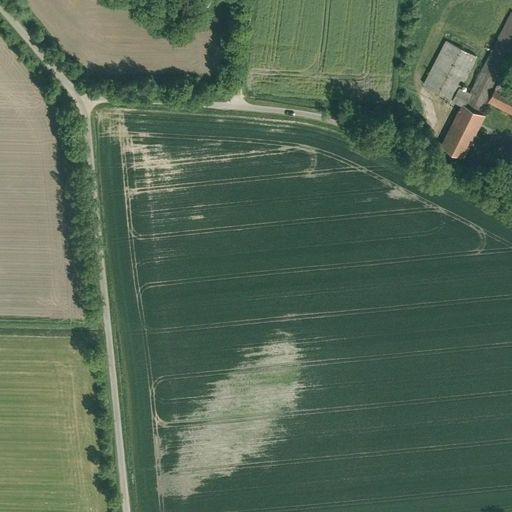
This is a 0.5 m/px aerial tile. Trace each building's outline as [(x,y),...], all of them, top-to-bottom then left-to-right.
[(511,10),(481,68),(495,75),(510,83),(511,79),(511,10)] [(475,54),(446,39),(424,80),(454,95),(460,84),(475,54)] [(492,82),(495,75),(481,68),(470,89),(464,101),(478,108),(484,97),(492,82)] [(511,92),(492,82),(484,97),(511,112),(511,92)] [(464,101),(470,89),(460,84),(454,95),(464,101)] [(461,102),(440,143),(463,155),(484,114),(461,102)]
